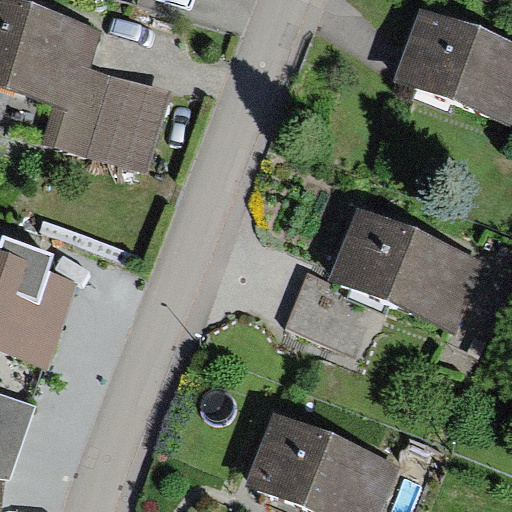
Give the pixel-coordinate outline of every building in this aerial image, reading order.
[(102,37),(0,5),(0,98),(54,114),(43,151),(148,183),(173,100),(90,75),(102,37)] [(511,49),(422,19),(397,91),(511,131),(511,49)] [(486,268),(358,219),(332,285),(308,276),(287,331),(356,357),(375,308),(458,341),(486,268)] [(0,262),(0,261),(0,361),(49,378),(79,290),(51,280),(56,266),(5,249),(0,262)] [(0,487),(6,488),(11,488),(38,412),(0,398),(0,487)] [(386,511),(402,472),(275,423),(246,496),(287,511),(386,511)]
